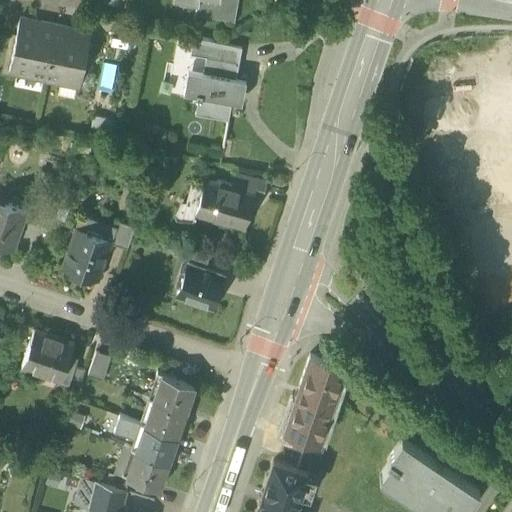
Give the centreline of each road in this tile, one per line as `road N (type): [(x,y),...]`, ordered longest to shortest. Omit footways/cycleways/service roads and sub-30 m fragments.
road 1 (secondary): [(288,288),(388,0)]
road 2 (residential): [(262,367),(0,287)]
road 3 (residential): [(288,288),(511,439)]
road 4 (secondary): [(210,511),(262,367)]
